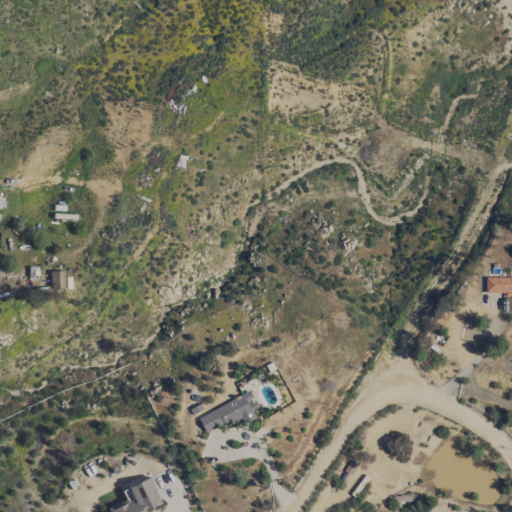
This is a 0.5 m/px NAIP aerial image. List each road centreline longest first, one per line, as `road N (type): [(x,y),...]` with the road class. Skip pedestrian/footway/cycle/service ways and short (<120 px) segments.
road 1 (residential): [(374,395),(403,385),(511,449)]
road 2 (residential): [(286,511),(374,395)]
